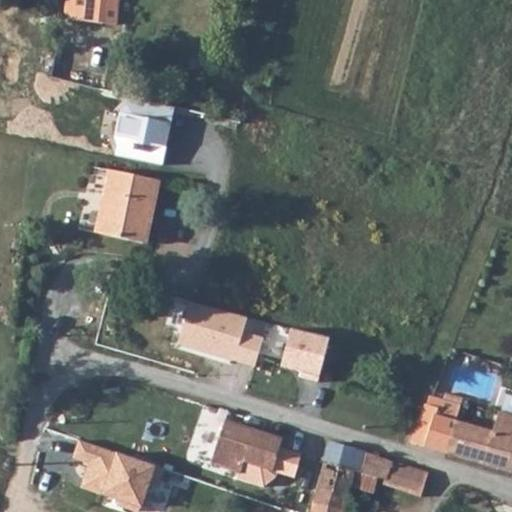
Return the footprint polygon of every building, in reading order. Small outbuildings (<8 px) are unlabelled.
[(79,17),(97,20),(100,2),(82,0),(69,0),(69,7),(77,15),(79,17)] [(56,81),(74,82),(75,66),(57,64),(56,81)] [(165,107),(119,97),(110,156),(153,164),(165,107)] [(95,238),(140,246),(151,182),(106,174),(95,238)] [(293,335),(283,372),(304,378),(303,383),(319,387),(331,346),(293,335)] [(452,454),(461,423),(466,406),(438,397),(434,396),(418,443),(452,454)] [(482,417),(479,428),(461,423),(452,454),(511,472),(511,429),(502,426),(502,423),(482,417)] [(283,440),(227,421),(212,465),(239,474),(243,463),(295,479),(302,458),(280,450),(283,440)] [(355,472),(358,474),(363,454),(321,442),(316,460),(324,463),(355,472)] [(394,464),(363,454),(358,474),(389,483),(394,464)] [(343,511),(355,472),(324,463),(311,511),(343,511)] [(394,464),(389,483),(387,487),(420,498),(428,475),(394,464)]
